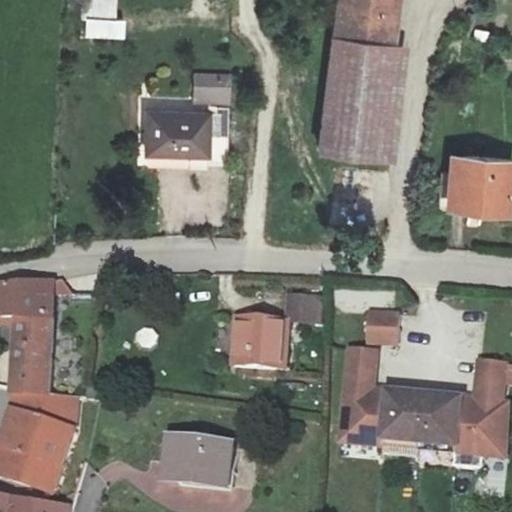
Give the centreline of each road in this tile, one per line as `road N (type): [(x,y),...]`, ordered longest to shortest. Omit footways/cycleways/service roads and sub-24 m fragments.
road 1 (unclassified): [(0,270),(196,257),(511,276)]
road 2 (track): [(248,258),(270,72),(245,0)]
